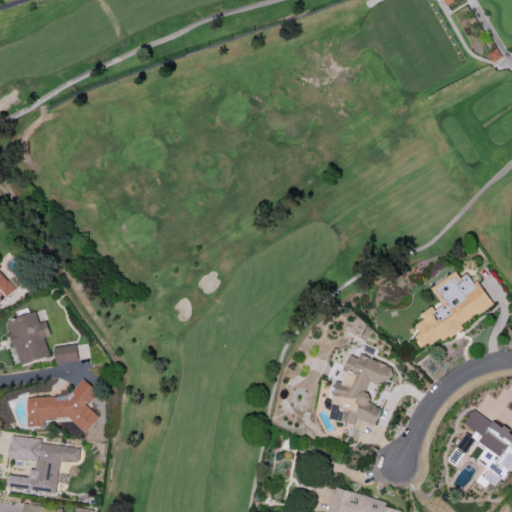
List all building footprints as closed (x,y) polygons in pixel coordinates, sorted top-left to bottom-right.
[(0,302),(16,288),(0,270),(0,302)] [(491,304),(469,271),(460,277),(456,271),(430,287),(440,302),(421,315),(423,319),(414,324),(419,332),(413,336),(422,350),(462,324),(461,324),(491,304)] [(49,356),(44,336),(50,335),(46,320),(38,322),(35,312),(7,319),(18,364),(49,356)] [(53,346),(55,363),(77,361),(76,344),(53,346)] [(326,415),(353,425),(356,418),(374,425),(381,407),(368,402),(371,394),(364,391),(368,381),(383,387),(391,366),(359,354),(358,357),(350,354),(339,382),(326,415)] [(28,426),(44,426),(44,418),(68,417),(85,432),(99,416),(83,402),(89,402),(98,392),(83,378),(67,396),(27,396),(28,426)] [(511,464),(511,435),(476,406),(462,424),(468,429),(455,446),(464,453),(474,442),(484,450),(476,460),(486,467),(477,477),(492,489),(511,464)] [(55,492),(59,460),(78,462),(79,447),(41,443),(42,438),(11,435),(8,457),(33,460),(31,477),(9,474),(8,486),(55,492)] [(328,511),(393,511),(394,510),(385,508),(387,501),(335,487),(328,511)] [(21,511),(60,511),(61,508),(23,503),(21,511)]
